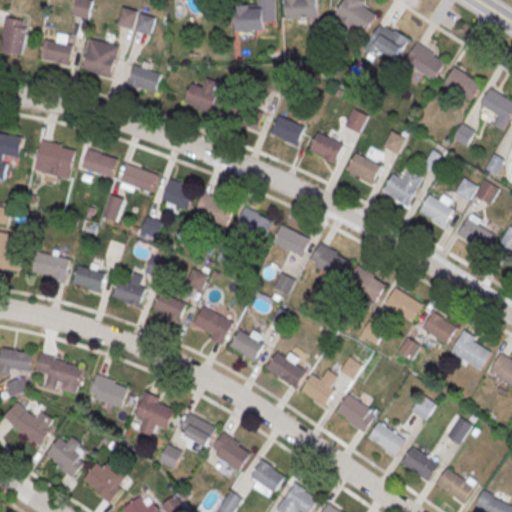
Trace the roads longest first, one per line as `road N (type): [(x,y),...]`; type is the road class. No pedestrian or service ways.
road 1 (residential): [(511,315),(365,226),(257,173),(115,120),(0,95)]
road 2 (residential): [(407,511),(190,372),(72,325),(0,309)]
